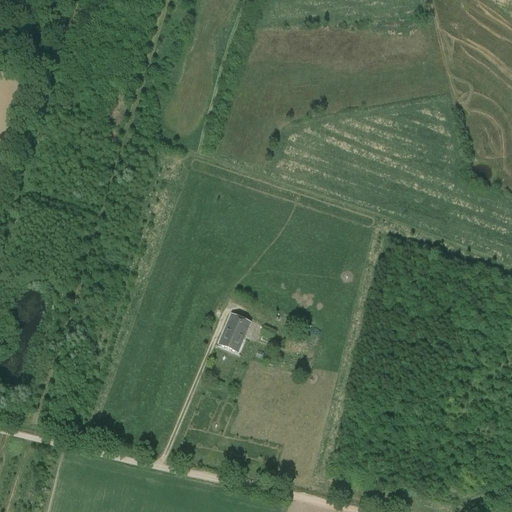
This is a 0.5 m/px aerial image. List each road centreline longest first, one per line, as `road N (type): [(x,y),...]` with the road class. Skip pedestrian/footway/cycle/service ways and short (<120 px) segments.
road 1 (track): [(0,430),(363,511)]
road 2 (unclassified): [(0,198),(61,0)]
